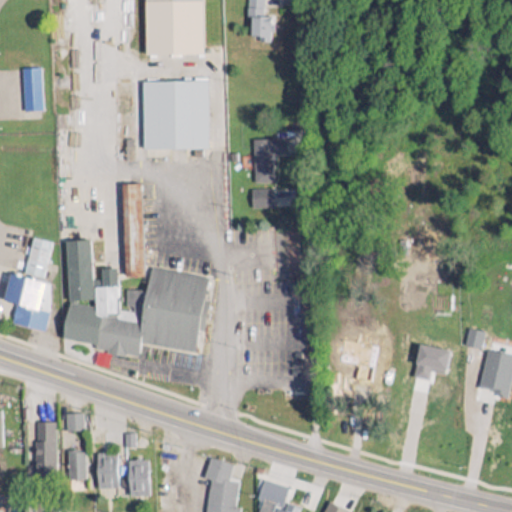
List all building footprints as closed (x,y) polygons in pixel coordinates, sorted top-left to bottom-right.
[(141,0),(142,48),(200,48),(199,0),(141,0)] [(142,142),(201,141),(200,92),(180,93),(180,74),(141,75),(142,142)] [(119,177),(119,218),(107,218),(107,256),(123,256),(123,269),(140,269),(139,177),(119,177)] [(114,281),(90,281),(90,263),(83,263),(83,234),(70,234),(70,253),(74,253),(74,271),(66,271),(66,295),(92,295),(92,309),(114,309),(114,281)] [(204,270),(149,260),(142,300),(148,301),(144,325),(160,327),(159,339),(191,344),(204,270)] [(41,325),(52,277),(7,267),(0,298),(0,306),(9,309),(7,317),(41,325)] [(35,414),(36,464),(55,464),(54,414),(35,414)] [(89,436),(101,436),(101,421),(88,421),(89,436)] [(66,443),(66,473),(82,473),(82,443),(66,443)] [(114,479),(114,445),(96,445),(96,479),(114,479)]
